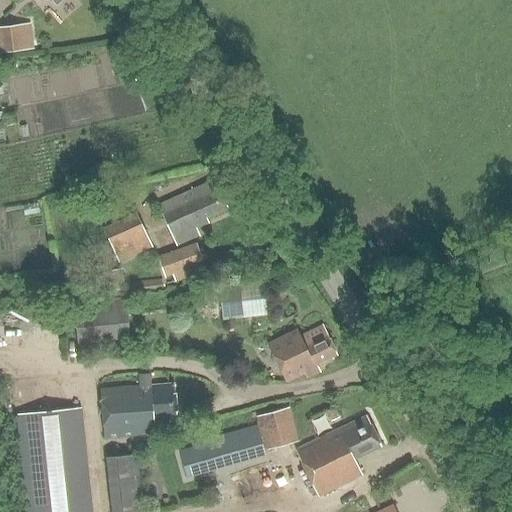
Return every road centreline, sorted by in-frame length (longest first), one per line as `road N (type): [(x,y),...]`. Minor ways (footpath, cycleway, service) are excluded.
road 1 (unclassified): [(476,511),(347,302),(182,65),(127,0)]
road 2 (track): [(383,361),(257,389),(185,365),(16,370),(0,359)]
road 3 (unknown): [(366,292),(372,274),(169,0)]
road 4 (unknown): [(508,511),(366,292)]
